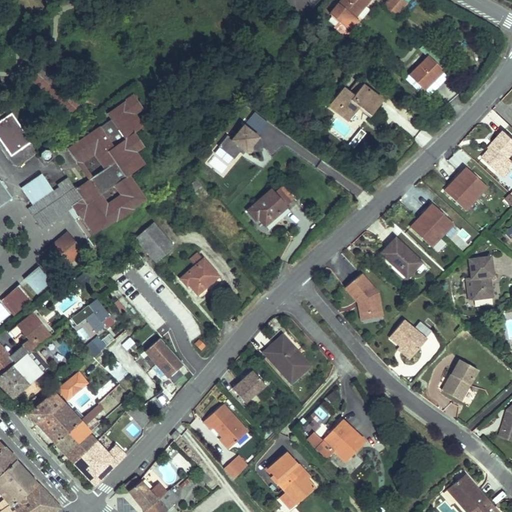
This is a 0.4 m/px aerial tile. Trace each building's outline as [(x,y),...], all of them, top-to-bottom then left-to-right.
[(341,0),(329,14),(350,31),(359,20),(355,17),(368,0),(341,0)] [(404,0),(391,0),(385,8),(396,18),(408,3),(404,0)] [(434,55),(415,73),(428,86),(447,67),(434,55)] [(81,97),(48,61),(35,73),(68,109),(81,97)] [(447,67),(428,86),(432,91),(451,72),(447,67)] [(385,100),(361,81),(351,93),(343,87),(328,104),(349,121),(357,111),(354,109),(357,105),(372,116),(385,100)] [(104,170),(93,177),(88,180),(76,188),(83,198),(73,205),(92,234),(120,216),(125,219),(128,217),(127,211),(145,199),(129,174),(147,162),(139,150),(148,144),(139,130),(148,124),(139,111),(149,105),(140,90),(62,142),(77,163),(97,149),(108,167),(104,170)] [(357,131),(369,118),(360,109),(348,122),(357,131)] [(31,145),(11,118),(0,125),(0,138),(14,158),(31,145)] [(260,138),(242,126),(231,140),(226,137),(213,153),(231,168),(242,153),(246,156),(260,138)] [(509,161),(511,158),(511,144),(504,136),(492,148),(493,150),(483,160),(497,173),(509,161)] [(53,152),(52,151),(50,150),(49,149),(47,149),(45,149),(44,150),(42,151),(41,152),(40,154),(40,155),(40,157),(40,159),(41,160),(43,161),(44,162),(46,163),(47,163),(49,162),(51,162),(52,160),(53,159),(53,157),(54,156),(53,154),(53,152)] [(77,163),(88,180),(93,177),(83,164),(95,156),(104,170),(108,167),(97,149),(77,163)] [(511,172),(511,164),(509,161),(497,173),(504,180),(511,172)] [(465,171),(442,194),(463,215),(486,192),(465,171)] [(42,174),(20,187),(31,203),(52,190),(42,174)] [(70,178),(59,185),(60,187),(66,195),(76,188),(70,178)] [(0,205),(12,198),(0,180),(0,205)] [(189,187),(195,194),(202,187),(197,181),(189,187)] [(66,195),(60,187),(27,209),(40,227),(73,205),(83,198),(76,188),(66,195)] [(274,191),(251,212),(260,222),(262,220),(271,230),(292,211),(274,191)] [(430,208),(408,230),(428,251),(451,228),(430,208)] [(174,248),(154,225),(137,240),(157,263),(174,248)] [(64,230),(41,251),(57,268),(80,248),(64,230)] [(419,264),(394,240),(378,255),(404,278),(419,264)] [(222,280),(198,254),(189,262),(195,268),(181,280),(188,287),(190,285),(202,298),(222,280)] [(490,262),(469,262),(469,279),(469,302),(486,302),(487,282),(489,282),(490,262)] [(38,266),(25,279),(37,292),(51,279),(38,266)] [(374,294),(358,276),(341,289),(350,301),(360,301),(361,312),(377,311),(374,294)] [(20,286),(2,302),(13,315),(31,298),(20,286)] [(115,323),(95,299),(70,318),(77,326),(85,320),(95,334),(104,326),(105,331),(115,323)] [(361,312),(360,301),(350,301),(354,306),(356,321),(378,319),(377,311),(361,312)] [(180,320),(189,312),(181,302),(171,309),(180,320)] [(0,306),(0,326),(10,317),(0,306)] [(32,349),(50,335),(35,317),(11,337),(17,344),(23,337),(29,343),(22,350),(24,352),(13,361),(1,347),(0,348),(0,375),(26,354),(32,349)] [(180,325),(194,338),(202,330),(189,317),(180,325)] [(86,322),(80,326),(86,336),(93,332),(86,322)] [(427,343),(403,324),(390,342),(399,349),(414,360),(427,343)] [(101,339),(105,346),(114,341),(109,334),(101,339)] [(289,345),(279,334),(259,353),(287,385),(301,374),(292,363),(294,357),(285,349),(289,345)] [(91,356),(105,349),(98,337),(85,344),(91,356)] [(172,350),(161,337),(145,351),(149,355),(157,364),(172,350)] [(124,351),(134,346),(130,338),(120,343),(124,351)] [(309,366),(289,345),(285,349),(294,357),(292,363),(301,374),(309,366)] [(32,349),(26,354),(42,373),(48,367),(32,349)] [(414,360),(399,349),(398,356),(410,365),(414,360)] [(184,363),(172,350),(157,364),(165,373),(169,377),(184,363)] [(0,383),(12,397),(42,373),(26,354),(0,375),(0,383)] [(149,355),(145,358),(153,367),(157,364),(149,355)] [(448,377),(440,392),(465,407),(471,396),(466,394),(478,372),(458,361),(451,376),(448,377)] [(157,364),(153,367),(162,377),(165,373),(157,364)] [(100,382),(105,375),(96,368),(91,375),(100,382)] [(118,381),(127,374),(123,368),(113,375),(118,381)] [(244,370),(226,387),(242,405),(261,387),(244,370)] [(77,372),(56,390),(65,399),(66,400),(86,383),(77,372)] [(36,424),(62,402),(53,393),(27,414),(36,424)] [(34,401),(26,408),(28,411),(43,398),(41,395),(37,399),(34,396),(31,398),(34,401)] [(54,442),(79,420),(62,402),(36,424),(39,426),(54,442)] [(88,433),(98,424),(92,418),(100,411),(98,410),(102,406),(98,403),(79,420),(54,442),(65,454),(88,433)] [(151,422),(135,405),(127,412),(142,429),(151,422)] [(243,433),(218,405),(200,422),(206,429),(211,425),(219,433),(230,446),(243,433)] [(319,407),(311,414),(320,423),(328,416),(319,407)] [(511,408),(504,415),(500,440),(511,440),(511,408)] [(352,435),(341,424),(320,444),(332,455),(352,435)] [(171,439),(176,434),(172,430),(167,436),(171,439)] [(72,462),(96,441),(88,433),(65,454),(72,462)] [(224,451),(230,446),(219,433),(213,438),(224,451)] [(363,447),(352,435),(332,455),(343,467),(363,447)] [(94,486),(125,453),(115,444),(112,447),(113,449),(108,454),(96,441),(72,462),(94,486)] [(0,474),(16,459),(3,446),(0,448),(0,474)] [(291,465),(281,455),(263,471),(272,481),(272,487),(282,497),(275,503),(282,511),(285,511),(310,492),(301,483),(291,472),(291,465)] [(18,499),(37,482),(16,459),(0,474),(0,492),(5,498),(0,501),(0,511),(7,507),(18,499)] [(230,463),(221,472),(230,480),(238,472),(230,463)] [(294,464),(291,465),(291,472),(301,483),(306,478),(294,464)] [(123,485),(128,491),(141,480),(136,475),(123,485)] [(488,511),(461,478),(442,494),(457,511),(488,511)] [(158,499),(166,493),(158,484),(150,492),(141,480),(128,491),(143,511),(158,499)] [(53,511),(60,508),(37,482),(18,499),(7,507),(9,511),(53,511)] [(179,500),(170,489),(166,493),(158,499),(168,511),(178,511),(173,505),(179,500)] [(168,511),(158,499),(143,511),(144,511),(168,511)]
